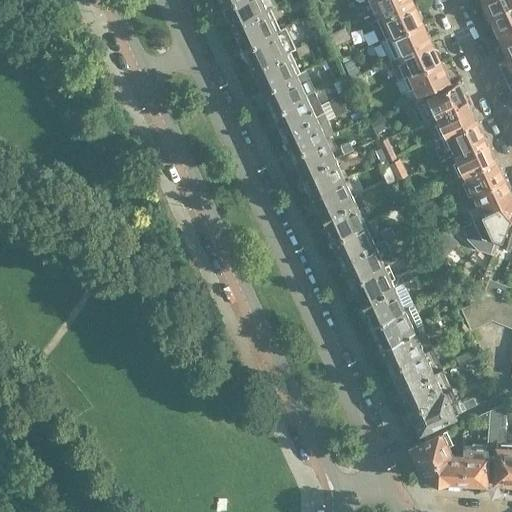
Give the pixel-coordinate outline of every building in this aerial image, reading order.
[(225,1),(220,4),(227,19),(230,18),(232,24),(266,8),(262,0),(226,0),(225,0),(225,1)] [(372,0),(379,15),(411,0),(410,0),(372,0)] [(379,15),(374,17),(383,37),(420,20),(419,19),(421,15),(419,11),(415,9),(411,0),(379,15)] [(511,0),(482,0),(483,2),(481,5),(484,11),(487,11),(488,13),(511,2),(511,0)] [(511,2),(488,13),(489,15),(487,18),(490,23),(493,23),(497,33),(511,26),(511,2)] [(266,8),(232,24),(235,30),(232,31),(239,46),(276,29),(270,17),(277,14),(273,6),(266,9),(266,8)] [(420,20),(383,37),(391,55),(428,39),(425,31),(427,28),(425,23),(421,22),(420,20)] [(281,26),(276,29),(239,46),(246,62),(249,61),(252,67),(286,51),(291,48),(281,26)] [(511,26),(497,33),(501,41),(499,44),(502,50),(505,50),(507,53),(511,51),(511,26)] [(308,42),(322,35),(319,27),(304,34),(308,42)] [(344,30),(328,38),(331,44),(347,36),(344,30)] [(428,39),(391,55),(400,75),(438,58),(437,58),(439,54),(437,49),(432,48),(428,39)] [(304,44),(292,50),(296,57),(308,52),(304,44)] [(286,51),(252,67),(255,73),(252,75),(259,89),(296,72),(286,51)] [(349,54),(341,57),(349,75),(359,70),(354,58),(351,59),(349,54)] [(511,54),(499,60),(501,71),(504,71),(508,80),(511,78),(511,54)] [(438,58),(406,73),(416,95),(443,82),(442,81),(447,79),(443,70),(445,66),(443,62),(439,60),(438,58)] [(296,72),(259,89),(259,90),(262,88),(265,94),(262,96),(262,97),(263,96),(269,108),(305,92),(299,80),(315,73),(311,65),(296,72)] [(360,72),(350,77),(354,84),(364,80),(360,72)] [(426,96),(434,113),(466,99),(463,91),(464,87),(462,81),(458,81),(457,79),(445,85),(446,86),(426,96)] [(305,92),(269,108),(276,125),(275,125),(276,126),(279,125),(281,129),(324,110),(340,102),(337,96),(328,100),(328,101),(321,104),(314,89),(306,93),(305,92)] [(400,95),(390,99),(394,107),(404,102),(400,95)] [(466,99),(434,113),(443,133),(475,118),(477,114),(474,108),(470,108),(466,99)] [(340,102),(324,110),(281,129),(284,136),(282,138),(282,139),(283,139),(289,151),(325,135),(334,130),(328,119),(344,111),(340,102)] [(382,115),(370,121),(378,139),(384,136),(382,131),(388,128),(382,115)] [(475,118),(443,133),(452,152),(484,138),(481,129),(483,127),(479,120),(476,119),(475,118)] [(89,144),(110,134),(106,125),(90,132),(84,135),(89,144)] [(325,135),(289,151),(296,166),(295,166),(295,168),(298,166),(300,171),(334,156),(325,135)] [(484,138),(452,152),(461,173),(493,157),(493,156),(495,153),(491,146),(488,146),(484,138)] [(384,139),(379,141),(387,158),(392,155),(384,139)] [(347,144),(338,148),(341,154),(350,150),(347,144)] [(387,158),(382,148),(375,151),(379,162),(387,158)] [(334,156),(300,171),(305,182),(304,186),(306,191),(309,191),(311,193),(344,178),(334,156)] [(493,157),(461,173),(470,191),(503,176),(504,173),(501,167),(498,167),(493,157)] [(385,160),(375,165),(384,183),(393,179),(385,160)] [(396,170),(399,177),(409,173),(406,166),(396,170)] [(503,176),(470,191),(476,204),(468,208),(472,216),(503,202),(511,192),(509,188),(510,186),(507,180),(504,179),(503,176)] [(344,178),(311,193),(312,195),(310,198),(313,204),(316,204),(320,214),(354,199),(344,178)] [(405,178),(396,182),(402,194),(410,190),(405,178)] [(451,186),(448,181),(441,185),(444,189),(451,186)] [(389,186),(383,188),(389,201),(394,198),(389,186)] [(503,202),(472,216),(480,235),(498,240),(510,209),(511,207),(511,194),(511,193),(511,192),(503,202)] [(354,199),(320,214),(325,225),(324,228),(326,233),(329,234),(330,236),(364,220),(354,199)] [(511,207),(510,209),(498,240),(508,244),(509,239),(511,239),(511,207)] [(364,220),(330,236),(331,238),(330,241),(332,247),(336,248),(340,257),(374,242),(364,220)] [(427,221),(414,227),(419,237),(431,231),(427,221)] [(387,225),(375,230),(379,238),(391,233),(387,225)] [(374,242),(340,257),(345,268),(344,271),(346,277),(349,277),(350,279),(383,263),(374,242)] [(383,263),(350,279),(351,281),(350,285),(352,289),(356,290),(360,300),(394,286),(412,276),(409,270),(391,278),(383,263)] [(394,286),(360,300),(365,311),(363,314),(366,319),(369,320),(370,321),(407,304),(403,293),(421,285),(417,274),(394,286)] [(495,280),(490,294),(500,298),(506,284),(495,280)] [(490,294),(471,303),(481,324),(491,319),(490,294)] [(510,301),(500,298),(490,294),(491,319),(501,323),(510,301)] [(511,302),(510,301),(501,323),(511,327),(511,323),(511,302)] [(460,308),(470,329),(481,324),(471,303),(460,308)] [(407,304),(370,321),(371,324),(369,327),(372,333),(376,333),(380,343),(419,325),(409,304),(407,304)] [(419,325),(380,343),(383,350),(380,352),(381,352),(388,366),(432,345),(425,332),(439,327),(437,318),(419,325)] [(432,345),(388,366),(394,379),(393,380),(394,381),(397,380),(399,385),(441,366),(432,345)] [(476,360),(472,352),(453,361),(457,368),(476,360)] [(441,366),(399,385),(402,393),(400,394),(400,395),(401,395),(406,407),(450,386),(441,366)] [(450,386),(406,407),(413,421),(412,422),(412,423),(415,421),(419,429),(424,427),(425,430),(456,415),(455,413),(482,401),(479,393),(458,403),(450,386)] [(493,479),(493,481),(503,481),(505,484),(511,484),(511,483),(511,445),(505,445),(506,433),(499,433),(499,414),(499,408),(489,413),(488,421),(486,446),(487,446),(486,454),(488,454),(486,478),(486,479),(493,479)] [(479,413),(482,423),(488,421),(489,409),(479,413)] [(479,413),(470,417),(473,425),(482,423),(479,413)] [(431,435),(409,445),(418,465),(451,450),(442,430),(439,431),(438,429),(430,433),(431,435)] [(462,452),(461,482),(484,483),(485,478),(486,478),(488,454),(486,454),(487,446),(486,446),(463,445),(462,452)] [(451,450),(418,465),(425,480),(461,482),(462,452),(452,452),(451,450)]
